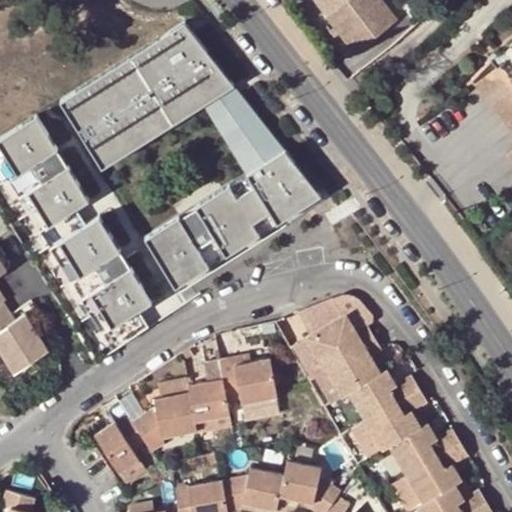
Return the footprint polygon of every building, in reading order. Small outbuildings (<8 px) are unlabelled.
[(356,49),(398,15),(386,0),(343,0),(328,13),(356,49)] [(185,21),(61,98),(101,166),(203,103),(245,173),(144,235),(174,285),(320,194),(185,21)] [(504,68),(511,61),(511,41),(510,40),(490,56),(499,70),(504,68)] [(511,80),(504,68),(499,70),(479,86),(511,132),(511,155),(509,158),(511,161),(511,80)] [(390,106),(382,95),(376,100),(384,111),(390,106)] [(36,112),(0,134),(0,163),(112,347),(140,329),(134,319),(141,315),(136,307),(150,299),(129,265),(104,280),(94,264),(119,248),(98,214),(85,223),(80,215),(73,219),(67,210),(74,206),(88,197),(67,163),(42,179),(32,162),(57,146),(36,112)] [(32,162),(42,179),(67,163),(57,146),(32,162)] [(67,210),(73,219),(80,215),(74,206),(67,210)] [(129,265),(119,248),(94,264),(104,280),(129,265)] [(15,318),(2,298),(0,299),(0,343),(16,367),(47,346),(26,312),(15,318)] [(309,338),(325,364),(326,367),(375,338),(367,325),(357,331),(348,316),(344,318),(333,299),(303,312),(315,334),(309,338)] [(134,319),(140,329),(146,324),(141,315),(134,319)] [(271,325),(278,336),(285,332),(279,322),(271,325)] [(325,364),(309,338),(294,347),(310,373),(325,364)] [(375,338),(326,367),(344,397),(350,393),(384,374),(373,356),(382,349),(375,338)] [(231,362),(233,369),(247,367),(245,359),(231,362)] [(240,408),(255,405),(277,401),(268,362),(247,367),(233,369),(231,362),(216,365),(226,406),(240,404),(240,408)] [(187,399),(193,427),(230,420),(226,406),(216,365),(202,368),(206,387),(185,391),(187,399)] [(331,404),(344,397),(326,367),(313,374),(331,404)] [(384,374),(350,393),(368,420),(420,390),(412,378),(398,386),(388,371),(384,374)] [(158,405),(187,399),(185,391),(184,387),(156,393),(158,405)] [(428,402),(420,390),(368,420),(383,448),(389,444),(422,426),(413,412),(428,402)] [(146,451),(152,460),(163,451),(162,445),(195,437),(193,427),(187,399),(158,405),(152,407),(154,415),(132,430),(146,451)] [(279,413),(277,401),(255,405),(257,416),(279,413)] [(232,430),(230,420),(193,427),(195,437),(232,430)] [(370,455),(383,448),(368,420),(353,429),(370,455)] [(389,444),(407,473),(460,441),(453,428),(439,437),(429,421),(422,426),(389,444)] [(123,479),(142,466),(137,458),(146,451),(132,430),(129,426),(120,434),(117,430),(98,443),(123,479)] [(455,483),(463,479),(454,465),(469,455),(460,441),(407,473),(424,501),(455,483)] [(149,475),(142,466),(123,479),(129,488),(149,475)] [(296,506),(310,509),(310,511),(327,511),(339,494),(319,480),(320,473),(285,466),(282,479),(277,502),(296,506)] [(418,504),(424,501),(407,473),(391,482),(408,510),(418,504)] [(240,511),(241,509),(251,511),(274,511),(277,502),(282,479),(251,474),(249,481),(220,485),(224,511),(240,511)] [(424,501),(418,504),(422,511),(469,511),(487,501),(480,490),(465,498),(455,483),(424,501)] [(224,511),(220,485),(173,493),(176,511),(224,511)] [(35,511),(39,500),(8,491),(3,506),(11,508),(9,511),(35,511)] [(493,511),(487,501),(469,511),(493,511)] [(294,511),(295,511),(296,506),(277,502),(274,511),(294,511)] [(134,508),(135,511),(162,511),(161,503),(134,508)]
